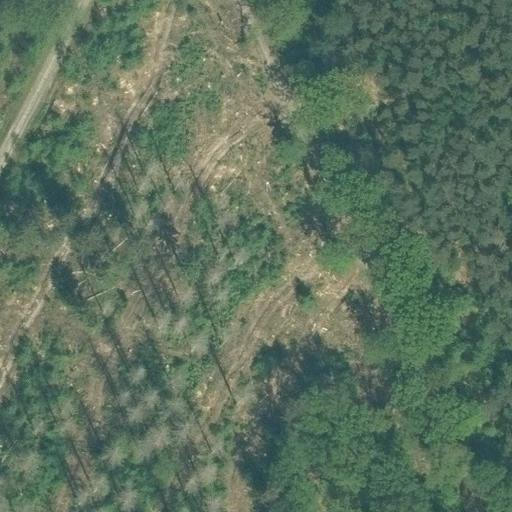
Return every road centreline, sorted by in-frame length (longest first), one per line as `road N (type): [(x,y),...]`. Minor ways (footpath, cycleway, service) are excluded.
road 1 (track): [(490,511),(263,0)]
road 2 (track): [(0,147),(72,0)]
